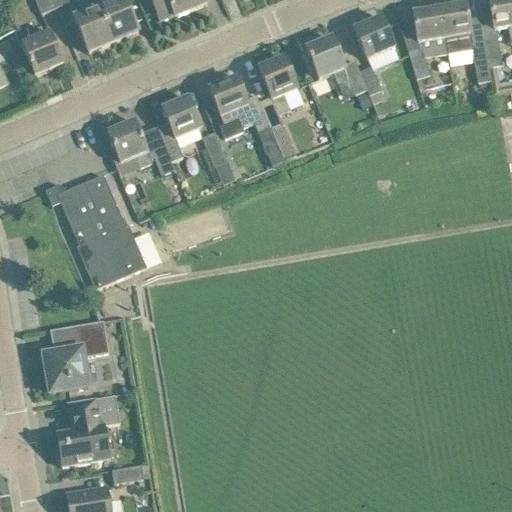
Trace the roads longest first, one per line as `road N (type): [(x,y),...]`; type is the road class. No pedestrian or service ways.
road 1 (residential): [(0,139),(332,0)]
road 2 (residential): [(23,448),(0,312)]
